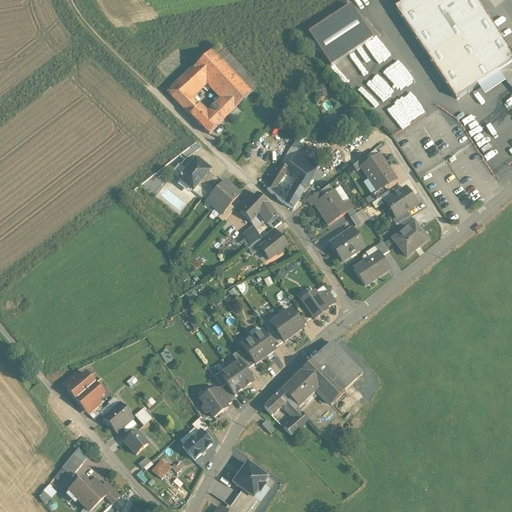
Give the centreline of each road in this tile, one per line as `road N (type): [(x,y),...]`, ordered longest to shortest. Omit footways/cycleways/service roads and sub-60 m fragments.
road 1 (residential): [(353,318),(289,218),(156,96)]
road 2 (residential): [(191,511),(251,411),(353,318)]
road 3 (track): [(156,96),(68,0)]
road 4 (residential): [(353,318),(452,237)]
